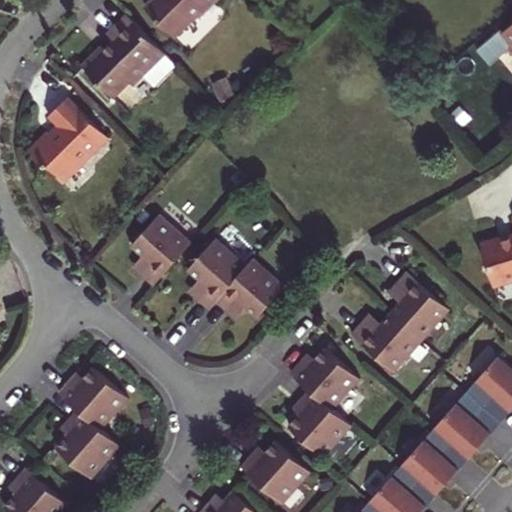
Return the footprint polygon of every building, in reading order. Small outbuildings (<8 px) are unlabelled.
[(151,0),(145,6),(175,37),(198,15),(200,16),(216,0),(151,0)] [(177,65),(127,14),(108,33),(114,39),(105,48),(102,45),(82,65),(114,97),(130,81),(133,85),(144,75),(155,86),(177,65)] [(511,24),(503,32),(501,29),(478,49),(491,65),(509,49),(511,51),(511,24)] [(48,165),(48,164),(63,179),(87,156),(89,158),(110,138),(68,96),(48,116),(58,126),(50,134),(47,131),(28,149),(43,164),(44,165),(45,165),(46,165),(47,165),(48,165)] [(141,273),(154,285),(192,242),(160,213),(132,245),(144,256),(151,262),(141,273)] [(481,243),(494,285),(511,279),(511,236),(504,239),(500,238),(481,243)] [(210,309),(217,301),(216,301),(248,265),(247,265),(216,237),(188,269),(200,280),(207,286),(197,298),(210,309)] [(134,267),(141,273),(151,262),(144,256),(134,267)] [(286,285),(254,257),(247,265),(248,265),(216,301),(217,301),(228,311),(238,300),(246,307),(258,317),(286,285)] [(391,312),(423,340),(450,309),(408,271),(396,284),(407,294),(401,301),(391,312)] [(190,291),(197,298),(207,286),(200,280),(190,291)] [(390,291),(401,301),(407,294),(396,284),(390,291)] [(228,311),(236,318),(246,307),(238,300),(228,311)] [(423,340),(391,312),(381,323),(375,331),(363,321),(352,334),(395,372),(423,340)] [(375,331),(381,323),(370,313),(363,321),(375,331)] [(302,360),(291,372),(310,389),(310,388),(334,409),(334,408),(361,378),(326,347),(316,358),(309,366),(302,360)] [(316,358),(309,352),(302,360),(309,366),(316,358)] [(511,409),(511,366),(499,355),(467,392),(497,419),(506,408),(510,412),(511,409)] [(78,408),(102,429),(102,428),(129,398),(94,366),(84,378),(77,385),(70,379),(59,392),(78,409),(78,408)] [(77,385),(84,378),(77,372),(70,379),(77,385)] [(300,414),(290,425),(325,457),(353,425),(334,408),(334,409),(310,388),(310,389),(300,400),(306,406),(300,414)] [(497,419),(467,392),(434,428),(465,455),(469,459),(492,432),(488,429),(497,419)] [(293,408),(300,414),(306,406),(300,400),(293,408)] [(68,434),(57,447),(92,478),(121,445),(102,428),(102,429),(78,408),(78,409),(68,420),(75,426),(68,434)] [(61,428),(68,434),(75,426),(68,420),(61,428)] [(465,455),(434,428),(402,465),(433,492),(437,495),(460,469),(456,465),(465,455)] [(253,453),(242,466),(284,503),(312,471),(277,440),(266,452),(260,459),(253,453)] [(253,453),(260,459),(266,452),(260,446),(253,453)] [(433,492),(402,465),(370,501),(381,511),(421,511),(427,506),(423,502),(433,492)] [(4,506),(11,511),(61,511),(69,504),(26,467),(15,479),(22,486),(16,493),(4,506)] [(376,494),(391,477),(379,467),(364,484),(376,494)] [(15,479),(9,487),(16,493),(22,486),(15,479)] [(258,511),(234,490),(225,500),(218,507),(211,501),(200,511),(258,511)] [(211,501),(218,507),(225,500),(217,493),(211,501)] [(381,511),(370,501),(360,511),(381,511)]
